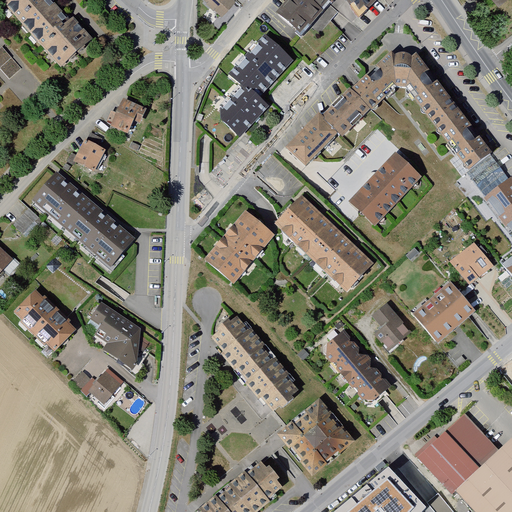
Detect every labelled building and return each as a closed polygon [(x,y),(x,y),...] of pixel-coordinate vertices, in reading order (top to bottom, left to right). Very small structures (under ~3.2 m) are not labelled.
[(47,0),(14,0),(4,10),(62,72),(91,46),(47,0)] [(233,0),(202,0),(222,19),(237,3),(233,0)] [(282,0),(274,9),(300,34),(331,0),(350,0),(361,11),(374,0),(282,0)] [(492,0),(501,10),(511,0),(492,0)] [(259,97),(293,59),(267,36),(259,45),(253,39),(231,63),(236,68),(229,76),(240,86),(251,96),(253,94),(259,97)] [(389,50),(373,66),(395,88),(404,89),(427,70),(415,54),(411,57),(405,53),(399,53),(393,55),(389,50)] [(373,66),(349,90),(369,111),(371,112),(395,88),(373,66)] [(427,70),(404,89),(431,123),(454,104),(427,70)] [(251,96),(240,86),(219,108),(223,112),(221,115),(222,121),(239,136),(268,106),(259,97),(253,94),(251,96)] [(349,90),(346,88),(319,116),(338,134),(342,139),(369,111),(349,90)] [(125,103),(111,131),(117,134),(129,140),(136,127),(141,129),(148,113),(136,108),(125,103)] [(454,104),(431,123),(468,171),(491,154),(454,104)] [(318,115),(285,148),(305,167),(338,134),(319,116),(318,115)] [(77,159),(73,165),(94,177),(107,155),(99,150),(102,143),(89,136),(77,159)] [(139,150),(131,146),(129,151),(137,155),(139,150)] [(396,152),(349,200),(377,227),(424,177),(396,152)] [(57,175),(30,206),(107,274),(135,244),(57,175)] [(511,179),(510,177),(481,199),(511,235),(511,255),(502,264),(511,276),(511,179)] [(303,196),(276,225),(313,260),(341,231),(303,196)] [(244,209),(204,257),(235,283),(275,234),(244,209)] [(29,212),(12,229),(23,239),(34,227),(37,230),(43,225),(29,212)] [(341,231),(313,260),(346,292),(374,265),(341,231)] [(473,242),(448,262),(469,287),(493,266),(473,242)] [(0,252),(0,281),(5,276),(11,280),(20,270),(0,252)] [(437,345),(476,312),(450,282),(412,315),(437,345)] [(36,295),(15,318),(57,358),(61,355),(79,336),(65,322),(36,295)] [(383,328),(375,334),(389,351),(412,332),(387,303),(372,315),(383,328)] [(102,308),(91,323),(101,330),(94,341),(106,349),(101,356),(133,377),(138,369),(142,334),(102,308)] [(226,319),(214,330),(216,332),(210,338),(216,345),(213,348),(264,408),(266,406),(272,413),(280,407),(283,409),(294,400),(291,397),(299,391),(293,384),(295,382),(244,322),(241,325),(235,317),(229,323),(226,319)] [(392,386),(342,330),(319,350),(369,406),(392,386)] [(83,391),(90,384),(82,376),(72,386),(80,394),(83,391)] [(104,376),(88,395),(104,408),(120,389),(104,376)] [(320,399),(276,434),(312,477),(355,442),(320,399)] [(457,491),(475,511),(511,511),(511,439),(499,451),(465,414),(418,457),(453,495),(457,491)] [(261,511),(278,498),(276,496),(284,489),(280,484),(283,482),(272,468),(269,471),(262,462),(255,468),(252,464),(193,511),(261,511)] [(389,467),(333,511),(423,511),(427,508),(389,467)]
